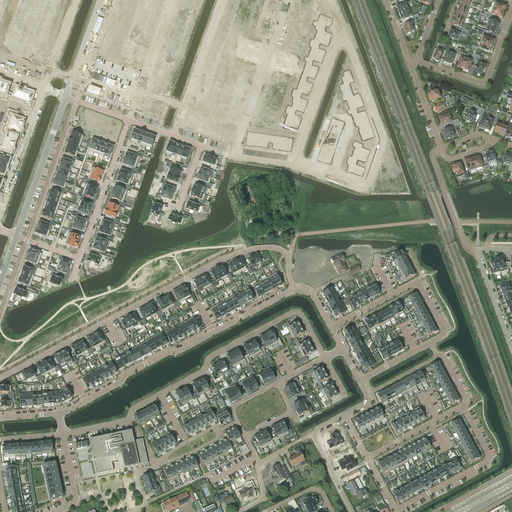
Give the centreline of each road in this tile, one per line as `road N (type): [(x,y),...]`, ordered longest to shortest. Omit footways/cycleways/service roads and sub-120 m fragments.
road 1 (residential): [(0,377),(228,255),(284,252),(293,290)]
road 2 (residential): [(63,434),(127,419),(203,370),(211,356),(295,311),(324,358)]
road 3 (residential): [(293,290),(57,413)]
road 4 (residential): [(359,380),(441,336),(419,285),(330,327)]
road 5 (residential): [(340,31),(383,139),(367,185),(294,161)]
road 6 (residential): [(366,457),(398,509),(490,459),(461,407)]
road 7 (residential): [(234,154),(286,0)]
road 8 (residential): [(416,60),(483,82),(511,9)]
road 9 (tertiary): [(15,236),(65,96)]
road 10 (residential): [(128,119),(79,257)]
road 11 (residential): [(172,135),(218,0)]
road 12 (residential): [(511,249),(477,249),(511,351)]
road 13 (residential): [(294,161),(340,31)]
road 14 (residential): [(0,213),(43,89)]
road 15 (residential): [(170,0),(128,119)]
road 16 (residential): [(351,511),(314,437),(343,415)]
